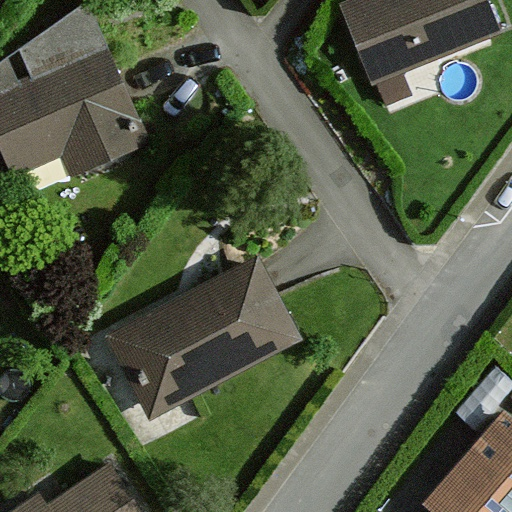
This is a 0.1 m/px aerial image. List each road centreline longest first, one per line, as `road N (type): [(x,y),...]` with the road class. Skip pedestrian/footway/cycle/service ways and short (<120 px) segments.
road 1 (residential): [(214,0),(437,323)]
road 2 (tertiary): [(437,323),(299,511)]
road 3 (tertiary): [(511,220),(437,323)]
